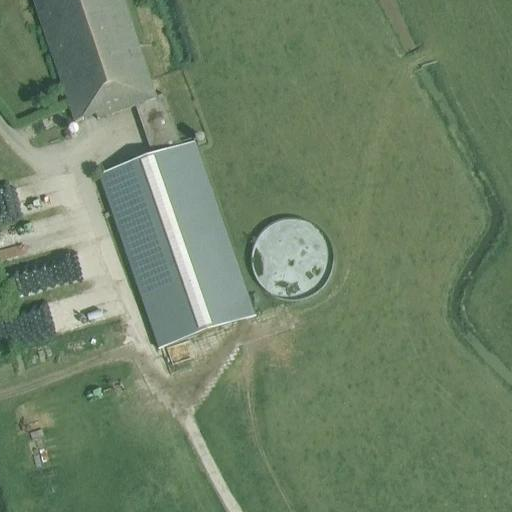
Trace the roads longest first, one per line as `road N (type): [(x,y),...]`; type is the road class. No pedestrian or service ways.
road 1 (track): [(233,511),(144,343),(74,154)]
road 2 (track): [(0,396),(144,343)]
